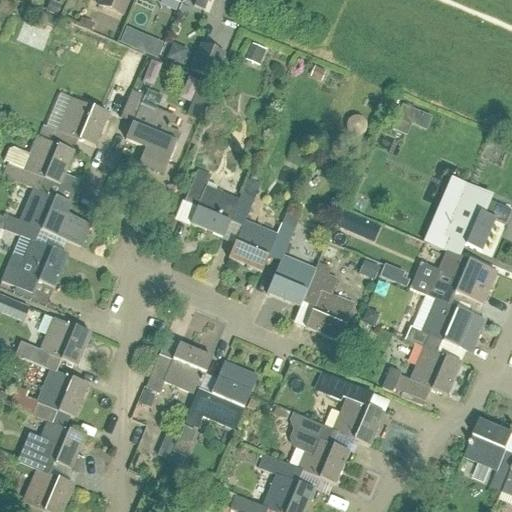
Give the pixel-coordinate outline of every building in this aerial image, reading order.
[(123,19),(130,0),(99,0),(96,8),(123,19)] [(196,0),(194,8),(204,13),(208,3),(209,4),(210,0),(196,0)] [(214,82),(224,57),(200,47),(190,72),(214,82)] [(144,93),(143,97),(130,92),(132,87),(118,81),(116,86),(115,86),(104,114),(109,116),(131,125),(124,142),(145,150),(138,167),(162,177),(176,144),(165,140),(173,119),(155,111),(159,100),(144,93)] [(40,126),(35,140),(72,155),(72,154),(77,143),(95,150),(109,116),(104,114),(70,100),(57,132),(40,126)] [(410,124),(415,112),(403,107),(398,119),(410,124)] [(28,156),(20,152),(13,150),(8,152),(3,164),(16,168),(10,182),(32,191),(38,193),(38,192),(43,181),(60,188),(74,155),(72,154),(72,155),(35,140),(28,156)] [(223,240),(230,223),(229,222),(237,203),(236,203),(204,189),(209,178),(196,172),(183,204),(195,209),(189,226),(223,240)] [(425,245),(444,254),(445,253),(458,258),(458,257),(463,246),(480,253),(494,221),(504,225),(510,212),(487,202),(489,198),(490,199),(491,198),(464,186),(464,188),(457,204),(443,198),(438,211),(437,211),(433,222),(423,245),(425,245)] [(71,207),(38,192),(38,193),(32,191),(19,223),(3,216),(0,223),(0,230),(29,243),(35,245),(40,233),(81,250),(90,227),(67,217),(71,207)] [(239,195),(236,203),(237,203),(229,222),(230,223),(241,227),(227,260),(261,274),(268,258),(275,237),(243,224),(253,201),(239,195)] [(285,251),(293,230),(299,218),(285,212),(275,237),(268,258),(278,262),(265,294),(299,308),(306,293),(305,292),(313,271),(282,258),(285,251)] [(362,223),(344,215),(337,231),(355,239),(362,223)] [(410,267),(407,274),(417,278),(429,250),(391,235),(383,256),(410,267)] [(29,243),(20,263),(10,258),(0,280),(0,287),(2,289),(4,286),(32,296),(36,284),(53,291),(68,258),(35,245),(29,243)] [(445,253),(444,254),(435,275),(424,271),(414,293),(434,302),(434,301),(446,306),(447,305),(452,294),(468,301),(483,268),(458,257),(458,258),(445,253)] [(352,306),(330,296),(336,281),(326,277),(329,270),(316,264),(313,271),(305,292),(306,293),(316,297),(303,329),(337,343),(352,306)] [(402,281),(404,277),(384,268),(379,280),(406,292),(409,284),(402,281)] [(472,316),(447,305),(446,306),(434,301),(434,302),(421,333),(409,328),(403,342),(422,351),(423,349),(436,355),(436,354),(441,343),(457,350),(470,355),(485,321),(472,316)] [(27,363),(50,373),(50,372),(54,374),(54,373),(59,362),(75,369),(89,335),(53,320),(40,352),(33,350),(27,363)] [(195,345),(226,354),(233,329),(202,320),(195,345)] [(158,358),(145,389),(158,395),(163,383),(194,396),(195,397),(197,393),(198,393),(211,360),(177,346),(170,363),(158,358)] [(460,364),(436,354),(436,355),(423,349),(422,351),(409,382),(398,377),(392,390),(424,404),(429,390),(446,398),(460,364)] [(0,375),(8,382),(24,362),(12,353),(0,367),(0,375)] [(223,365),(216,381),(209,398),(198,393),(197,393),(195,397),(194,396),(182,425),(196,430),(201,419),(234,432),(256,379),(223,365)] [(380,390),(390,394),(399,374),(389,370),(380,390)] [(87,387),(54,373),(54,374),(50,372),(50,373),(37,404),(25,399),(27,394),(15,389),(7,409),(47,425),(47,424),(52,426),(52,425),(57,414),(73,420),(87,387)] [(336,434),(336,435),(369,449),(383,415),(366,408),(371,395),(320,374),(313,391),(339,402),(340,398),(345,400),(332,431),(332,432),(336,434)] [(332,432),(332,431),(304,420),(299,433),(310,438),(297,470),(297,471),(301,472),(301,473),(334,487),(348,454),(331,447),(336,435),(336,434),(332,432)] [(470,444),(464,460),(496,474),(488,494),(499,498),(503,490),(504,490),(511,472),(511,456),(507,454),(511,440),(511,435),(480,422),(470,444)] [(54,464),(78,475),(84,461),(76,458),(84,438),(52,425),(52,426),(47,424),(47,425),(34,457),(21,451),(16,465),(35,473),(35,472),(48,478),(49,477),(54,464)] [(297,470),(269,458),(263,456),(258,469),(275,476),(262,508),(262,509),(266,511),(304,511),(313,492),(296,485),(301,473),(301,472),(297,471),(297,470)] [(35,472),(35,473),(22,505),(11,500),(5,511),(62,511),(73,487),(49,477),(48,478),(35,472)] [(511,472),(504,490),(503,493),(511,497),(511,472)] [(262,509),(262,508),(235,497),(229,511),(231,511),(266,511),(262,509)]
